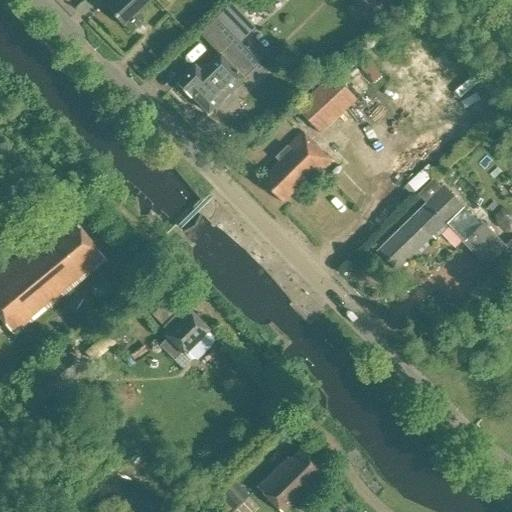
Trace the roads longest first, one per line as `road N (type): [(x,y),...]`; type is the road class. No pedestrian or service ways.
road 1 (tertiary): [(511,469),(40,0)]
road 2 (track): [(379,511),(319,424),(260,358)]
